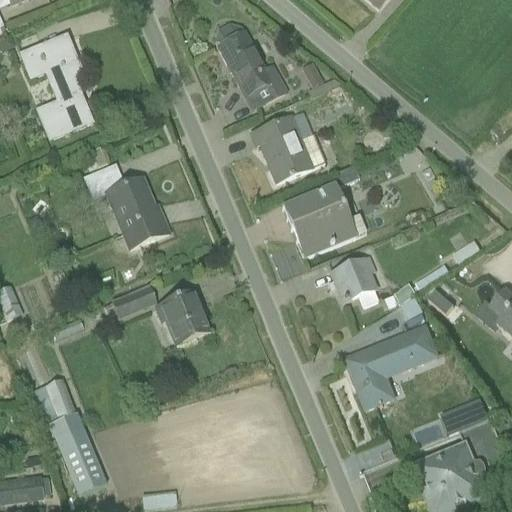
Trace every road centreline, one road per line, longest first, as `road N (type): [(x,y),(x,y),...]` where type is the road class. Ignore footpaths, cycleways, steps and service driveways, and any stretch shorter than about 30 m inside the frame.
road 1 (residential): [(136,0),(349,511)]
road 2 (residential): [(511,206),(271,0)]
